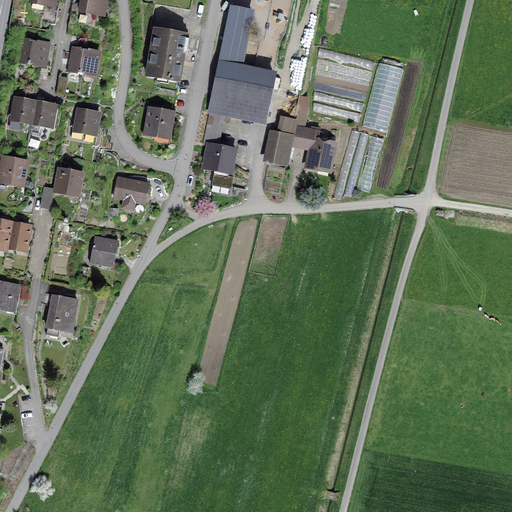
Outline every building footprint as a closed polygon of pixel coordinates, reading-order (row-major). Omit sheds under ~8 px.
[(81,0),(80,11),(104,16),(106,0),(81,0)] [(156,0),(155,5),(191,11),(192,0),(156,0)] [(36,22),(33,36),(48,39),(51,24),(36,22)] [(156,30),(147,77),(178,82),(186,35),(156,30)] [(24,39),(19,63),(44,67),(48,44),(24,39)] [(78,76),(78,73),(95,76),(99,53),(73,48),(69,74),(78,76)] [(224,48),(203,145),(208,146),(208,145),(215,147),(222,116),(228,117),(229,109),(265,117),(274,75),(248,70),(252,54),(224,48)] [(404,65),(379,58),(362,121),(387,127),(404,65)] [(25,76),(24,83),(38,86),(39,79),(25,76)] [(60,78),(57,92),(65,94),(68,80),(60,78)] [(22,90),(36,93),(38,86),(24,83),(22,90)] [(14,113),(13,121),(32,124),(36,102),(17,99),(16,105),(13,105),(11,112),(14,113)] [(53,111),(55,106),(36,102),(32,124),(51,128),(53,116),(55,117),(56,112),(53,111)] [(149,108),(144,135),(170,140),(175,109),(167,107),(166,111),(149,108)] [(77,124),(75,132),(94,135),(98,114),(79,110),(78,117),(75,116),(74,123),(77,124)] [(287,166),(291,144),(311,149),(312,140),(318,142),(320,132),(294,126),(292,136),(275,133),(268,162),(287,166)] [(330,169),(334,145),(318,142),(312,140),(311,149),(307,166),(318,169),(319,166),(330,169)] [(231,173),(235,151),(215,147),(208,145),(208,146),(204,168),(217,171),(216,175),(214,175),(213,182),(231,189),(233,177),(228,176),(229,173),(231,173)] [(3,157),(0,171),(0,182),(23,187),(28,162),(3,157)] [(60,170),(56,189),(78,194),(82,174),(60,170)] [(133,210),(135,202),(145,204),(149,185),(118,178),(114,197),(125,200),(123,208),(133,210)] [(44,189),(41,204),(49,205),(52,190),(44,189)] [(111,208),(109,218),(117,219),(118,209),(111,208)] [(0,246),(7,247),(11,224),(0,221),(0,246)] [(26,248),(30,227),(11,224),(7,247),(18,250),(19,247),(26,248)] [(102,265),(102,262),(114,265),(118,242),(95,237),(90,263),(102,265)] [(15,254),(14,261),(28,264),(30,257),(15,254)] [(12,268),(27,271),(28,264),(14,261),(12,268)] [(0,307),(15,311),(19,286),(0,282),(0,307)] [(70,333),(72,319),(71,319),(75,299),(55,296),(52,310),(51,310),(47,329),(70,333)]
